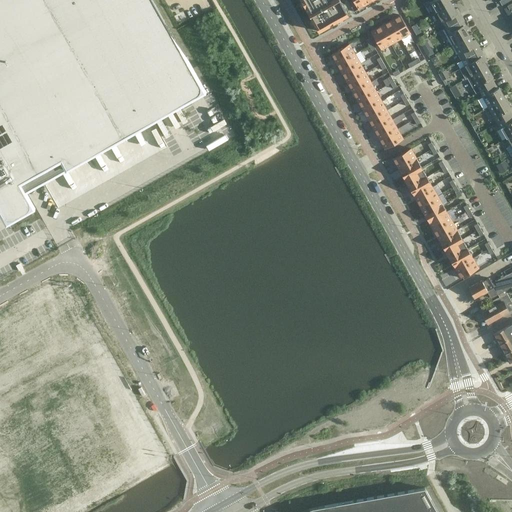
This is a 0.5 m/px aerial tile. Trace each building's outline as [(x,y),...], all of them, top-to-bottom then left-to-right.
[(153,0),(0,0),(0,208),(0,210),(0,209),(0,211),(1,212),(1,211),(3,214),(5,216),(7,218),(10,218),(13,217),(26,210),(28,208),(30,206),(30,202),(29,200),(24,190),(39,182),(93,152),(154,118),(178,104),(197,94),(199,92),(200,89),(201,86),(200,83),(198,81),(165,22),(153,0)] [(300,0),(318,31),(348,14),(339,0),(329,0),(328,1),(327,0),(300,0)] [(366,0),(353,0),(358,9),(368,3),(366,0)] [(434,0),(429,3),(435,13),(451,4),(449,0),(434,0)] [(444,29),(463,18),(459,12),(457,14),(451,4),(435,13),(444,29)] [(400,15),(390,20),(400,38),(410,33),(400,15)] [(452,45),(469,35),(466,30),(469,28),(463,18),(444,29),(446,34),(452,45)] [(390,20),(381,26),(391,44),(400,38),(390,20)] [(381,26),(371,31),(381,49),(391,44),(381,26)] [(461,60),(481,50),(477,44),(474,45),(469,35),(452,45),(458,55),(461,60)] [(427,39),(422,42),(425,49),(431,46),(427,39)] [(349,43),(331,54),(337,64),(355,53),(349,43)] [(487,67),(485,63),(487,61),(481,50),(461,60),(464,65),(458,69),(464,79),(466,78),(487,67)] [(355,53),(337,64),(342,73),(360,63),(355,53)] [(436,55),(430,58),(433,64),(439,61),(436,55)] [(360,63),(342,73),(348,82),(366,72),(360,63)] [(489,79),(491,78),(492,77),(487,67),(466,78),(475,94),(479,92),(492,85),(489,79)] [(446,69),(438,73),(442,80),(445,79),(450,76),(446,69)] [(366,72),(348,82),(353,92),(371,82),(366,72)] [(371,82),(353,92),(358,101),(376,91),(371,82)] [(456,83),(451,85),(456,97),(462,94),(456,83)] [(488,107),(504,98),(498,87),(495,90),(492,85),(479,92),(488,107)] [(376,91),(358,101),(364,111),(382,100),(376,91)] [(445,110),(453,105),(445,91),(437,96),(445,110)] [(497,123),(510,116),(507,110),(510,108),(504,98),(488,107),(497,123)] [(382,100),(364,111),(369,120),(387,110),(382,100)] [(387,110),(369,120),(374,129),(392,119),(387,110)] [(506,139),(511,135),(511,119),(510,116),(497,123),(506,139)] [(392,119),(374,129),(380,139),(397,129),(392,119)] [(475,120),(471,123),(474,130),(479,127),(475,120)] [(397,129),(380,139),(385,149),(403,138),(397,129)] [(411,149),(393,159),(399,169),(417,159),(411,149)] [(417,159),(399,169),(404,178),(422,168),(417,159)] [(422,168),(404,178),(410,188),(428,178),(422,168)] [(428,178),(410,188),(415,197),(433,187),(428,178)] [(433,187),(415,197),(420,206),(438,196),(433,187)] [(438,196),(420,206),(426,217),(444,206),(438,196)] [(447,211),(429,221),(434,231),(452,221),(447,211)] [(452,221),(434,231),(440,241),(458,231),(452,221)] [(458,231),(440,241),(445,250),(463,240),(458,231)] [(463,240),(445,250),(450,260),(468,249),(463,240)] [(468,249),(450,260),(456,269),(474,259),(468,249)] [(474,259),(456,269),(461,279),(479,269),(474,259)] [(473,296),(475,299),(487,292),(491,298),(511,286),(511,270),(492,283),(488,278),(483,281),(482,280),(468,287),(470,291),(470,293),(472,297),(473,296)] [(492,301),(495,305),(481,313),(488,324),(511,309),(511,294),(510,291),(492,301)] [(511,323),(494,334),(496,338),(495,339),(497,343),(499,343),(499,344),(511,336),(511,323)] [(511,336),(499,344),(505,353),(511,348),(511,336)] [(437,511),(424,487),(312,507),(308,509),(307,508),(298,511),(437,511)]
